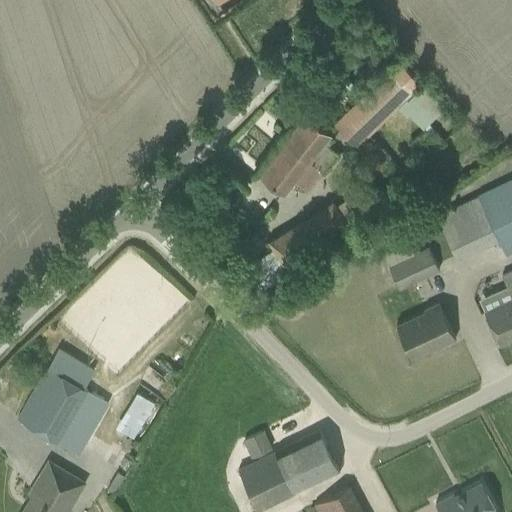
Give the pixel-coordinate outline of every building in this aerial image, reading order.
[(334,125),(355,147),(420,84),(399,62),(334,125)] [(327,145),(333,138),(305,116),(260,174),(283,192),(293,180),(308,192),(323,172),(338,153),(327,145)] [(430,125),(410,142),(423,157),(443,140),(430,125)] [(436,215),(456,257),(497,237),(505,253),(511,249),(511,178),(454,206),(454,205),(451,206),(452,207),(436,215)] [(270,242),(286,267),(348,228),(345,222),(353,216),(342,201),(334,206),(332,203),(270,242)] [(387,264),(398,288),(438,270),(427,246),(387,264)] [(511,338),(511,269),(501,274),(511,298),(484,311),(499,344),(511,338)] [(396,324),(410,354),(435,343),(437,346),(455,338),(438,302),(424,308),(425,310),(396,324)] [(17,418),(34,428),(56,441),(86,389),(47,367),(17,418)] [(114,426),(133,437),(154,401),(136,390),(114,426)] [(274,451),(238,469),(258,509),(294,492),(321,478),(339,469),(319,429),(301,438),(274,451)] [(271,448),(263,432),(244,440),(252,457),(271,448)] [(66,511),(85,482),(48,460),(27,494),(30,496),(20,511),(66,511)] [(435,502),(439,511),(496,511),(498,510),(481,480),(454,495),(453,492),(435,502)] [(314,504),(318,511),(363,511),(349,485),(314,504)]
